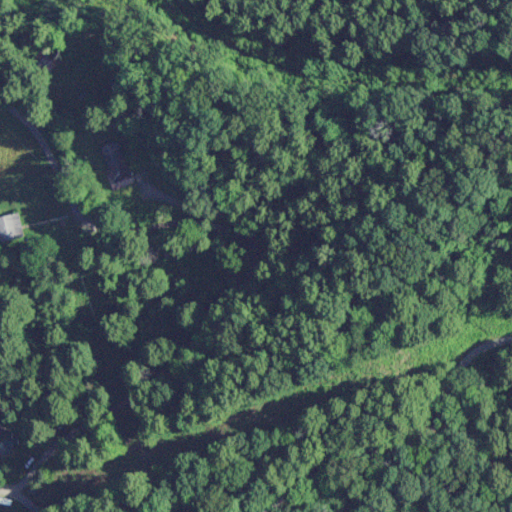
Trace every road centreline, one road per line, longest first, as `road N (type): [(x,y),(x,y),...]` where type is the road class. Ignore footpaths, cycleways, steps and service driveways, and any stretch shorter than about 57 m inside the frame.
road 1 (residential): [(0,488),(162,364),(231,289),(231,230),(98,182),(17,90),(0,82)]
road 2 (residential): [(511,316),(478,327),(386,429),(188,509),(0,487)]
